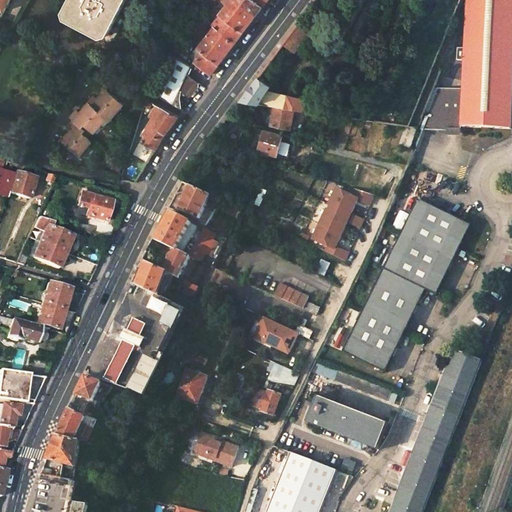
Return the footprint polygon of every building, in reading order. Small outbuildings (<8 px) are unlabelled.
[(0,0),(0,10),(4,12),(10,0),(0,0)] [(69,0),(64,10),(66,18),(101,36),(110,33),(126,0),(69,0)] [(214,26),(216,27),(221,31),(229,21),(243,32),(267,0),(224,0),(229,3),(221,15),(214,26)] [(511,0),(468,0),(463,128),(511,130),(511,0)] [(212,24),(200,14),(186,32),(191,36),(198,41),(212,24)] [(0,21),(0,28),(7,32),(10,27),(0,21)] [(216,27),(192,57),(195,60),(194,62),(196,64),(210,76),(243,32),(229,21),(221,31),(216,27)] [(285,44),(297,53),(311,34),(300,25),(285,44)] [(191,36),(188,39),(195,44),(198,41),(191,36)] [(193,70),(192,69),(177,59),(158,97),(180,109),(180,98),(182,93),(193,70)] [(259,105),(267,92),(270,87),(258,78),(246,94),(240,101),(259,105)] [(94,98),(84,111),(85,112),(82,116),(78,113),(72,121),(74,123),(68,130),(73,133),(69,138),(68,137),(63,143),(81,158),(93,144),(89,141),(85,136),(89,131),(94,135),(101,126),(106,120),(111,123),(125,106),(105,90),(100,97),(101,98),(97,101),(94,98)] [(274,107),(276,98),(282,99),(283,96),(267,92),(259,105),(273,107),(274,107)] [(297,111),(299,99),(283,96),(282,99),(276,98),(274,107),(294,111),(297,111)] [(152,113),(149,118),(152,120),(144,137),(146,138),(143,145),(155,151),(163,138),(178,117),(158,106),(154,113),(152,113)] [(294,111),(274,107),(273,107),(270,127),(290,130),(294,111)] [(106,120),(101,126),(105,130),(111,123),(106,120)] [(85,136),(89,141),(94,135),(89,131),(85,136)] [(277,157),(283,136),(263,131),(258,152),(262,153),(262,155),(270,158),(271,155),(277,157)] [(407,131),(401,146),(406,148),(402,158),(410,161),(421,133),(409,131),(407,131)] [(0,198),(6,200),(8,195),(13,178),(1,174),(4,163),(0,161),(0,198)] [(36,173),(30,171),(17,167),(14,175),(34,182),(36,173)] [(27,201),(34,182),(14,175),(13,178),(8,195),(27,201)] [(52,185),(56,178),(47,176),(44,182),(52,185)] [(218,205),(220,202),(191,188),(180,211),(200,220),(209,201),(218,205)] [(338,210),(351,216),(357,202),(369,207),(371,203),(373,197),(361,193),(358,201),(342,194),(336,209),(338,210)] [(92,219),(89,229),(81,226),(80,231),(90,235),(91,230),(110,237),(116,225),(105,222),(111,202),(91,196),(90,199),(84,198),(80,208),(87,210),(85,216),(92,219)] [(418,200),(385,270),(425,290),(437,296),(443,284),(466,240),(472,226),(418,200)] [(225,205),(221,213),(238,221),(242,213),(225,205)] [(333,215),(326,229),(342,236),(348,223),(360,229),(362,226),(363,221),(351,216),(338,210),(335,216),(333,215)] [(178,252),(192,224),(173,215),(158,243),(175,251),(178,252)] [(402,231),(407,219),(400,216),(395,228),(402,231)] [(64,253),(70,237),(49,229),(52,223),(36,218),(31,229),(42,233),(39,243),(64,253)] [(215,241),(218,234),(204,227),(189,258),(193,260),(203,265),(208,256),(213,258),(220,244),(215,241)] [(332,256),(344,262),(346,257),(348,254),(336,248),(342,236),(326,229),(319,244),(334,251),(332,256)] [(237,237),(232,234),(229,240),(228,242),(234,244),(237,237)] [(58,270),(64,253),(39,243),(33,260),(58,270)] [(25,263),(28,254),(28,252),(22,250),(17,260),(25,263)] [(189,258),(178,252),(175,251),(165,273),(171,275),(183,281),(193,260),(189,258)] [(330,263),(321,259),(315,272),(325,276),(330,263)] [(147,264),(138,286),(162,297),(171,275),(165,273),(147,264)] [(385,270),(344,352),(386,373),(403,338),(425,290),(385,270)] [(63,311),(69,292),(48,285),(42,305),(63,311)] [(203,291),(191,285),(186,295),(198,301),(203,291)] [(279,285),(273,297),(316,317),(320,309),(306,303),(308,298),(279,285)] [(56,332),(63,311),(42,305),(36,326),(56,332)] [(164,326),(167,327),(156,351),(163,355),(183,315),(172,310),(164,326)] [(44,335),(46,331),(0,317),(0,326),(9,329),(6,340),(18,344),(19,342),(35,346),(37,342),(42,343),(44,342),(45,337),(44,335)] [(274,346),(273,349),(289,356),(298,336),(264,319),(255,337),(274,346)] [(156,351),(167,327),(164,326),(153,350),(156,351)] [(274,346),(255,337),(254,340),(273,349),(274,346)] [(422,511),(482,361),(453,350),(391,504),(388,511),(422,511)] [(159,364),(146,358),(131,390),(148,398),(167,357),(163,355),(159,364)] [(45,378),(52,364),(31,361),(29,376),(45,378)] [(320,364),(316,374),(388,400),(392,391),(320,364)] [(0,365),(0,372),(8,373),(9,367),(0,365)] [(275,377),(280,379),(281,375),(297,382),(300,376),(276,365),(272,374),(271,374),(267,382),(271,384),(275,377)] [(198,405),(208,378),(188,371),(178,397),(198,405)] [(0,401),(24,405),(29,376),(8,373),(0,372),(0,373),(0,401)] [(92,403),(103,384),(86,378),(77,396),(92,403)] [(262,412),(274,417),(281,397),(270,392),(268,396),(259,392),(253,406),(263,410),(262,412)] [(379,452),(389,425),(316,399),(307,425),(379,452)] [(19,409),(1,406),(0,414),(0,428),(11,430),(13,417),(17,418),(19,409)] [(81,410),(72,406),(63,424),(57,437),(75,442),(84,424),(86,419),(81,416),(82,415),(79,413),(81,410)] [(11,430),(0,428),(0,448),(2,449),(3,439),(10,440),(11,430)] [(214,439),(202,434),(195,453),(233,467),(240,448),(223,442),(222,444),(213,441),(214,439)] [(83,444),(75,442),(57,437),(47,460),(61,463),(60,466),(64,467),(65,464),(77,467),(83,444)] [(322,511),(338,473),(291,454),(268,511),(322,511)] [(356,463),(345,458),(341,467),(353,472),(356,463)] [(51,478),(53,471),(43,469),(42,473),(41,476),(51,478)]
